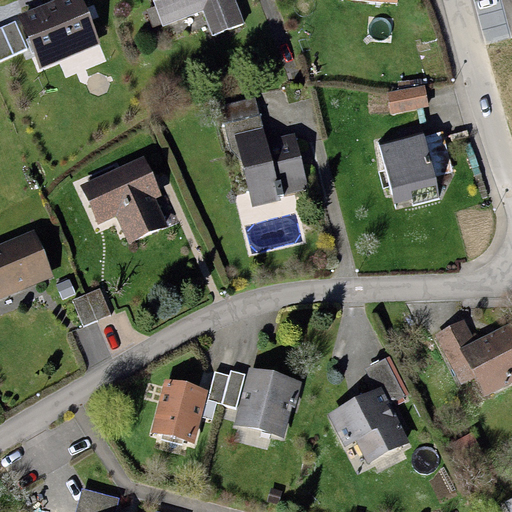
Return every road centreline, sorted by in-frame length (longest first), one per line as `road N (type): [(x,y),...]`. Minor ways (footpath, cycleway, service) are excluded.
road 1 (residential): [(511,276),(275,297),(223,313),(0,440)]
road 2 (residential): [(511,192),(458,0)]
